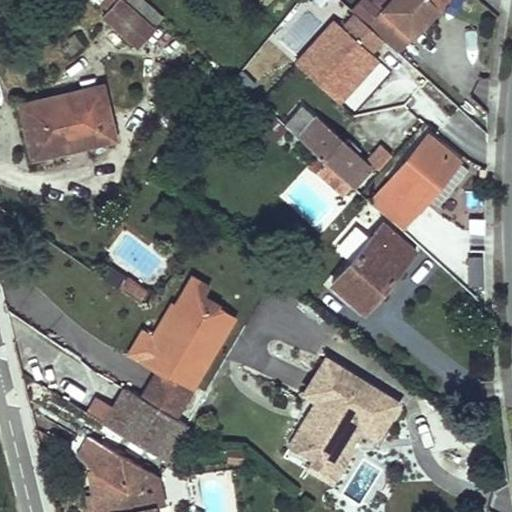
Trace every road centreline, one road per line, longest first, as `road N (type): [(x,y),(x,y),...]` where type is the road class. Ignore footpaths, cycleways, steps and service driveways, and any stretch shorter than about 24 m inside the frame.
road 1 (unknown): [(511,163),(388,91),(369,94),(340,127)]
road 2 (residential): [(0,389),(29,511)]
